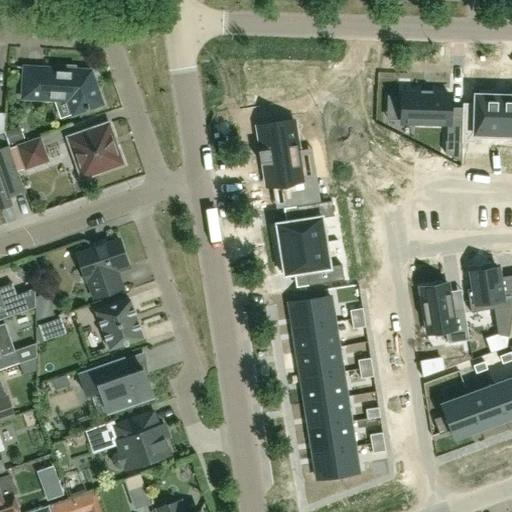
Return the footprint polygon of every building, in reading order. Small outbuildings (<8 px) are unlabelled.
[(24,67),(22,98),(68,101),(73,115),(102,104),(90,71),(75,70),(75,66),(58,65),(57,69),(37,68),(24,67)] [(462,115),(462,143),(475,143),(475,139),(500,140),(501,96),(493,96),(493,92),(479,91),(479,95),(475,95),(475,104),(474,113),(462,112),(462,115)] [(501,96),(500,140),(511,140),(511,92),(509,92),(509,96),(501,96)] [(402,120),(402,123),(447,125),(446,141),(446,142),(462,143),(462,115),(449,114),(449,94),(403,93),(403,96),(402,120)] [(262,150),(259,151),(261,163),(264,162),(268,186),(272,185),(294,182),(298,206),(320,202),(316,177),(301,179),(297,151),(292,122),(259,127),(262,150)] [(109,123),(67,138),(82,179),(123,165),(109,123)] [(40,138),(17,146),(25,169),(48,161),(41,143),(40,138)] [(446,141),(445,154),(461,162),(462,143),(446,142),(446,141)] [(0,207),(10,204),(8,198),(14,196),(20,194),(4,148),(0,149),(0,207)] [(277,226),(273,227),(275,243),(279,242),(280,250),(326,242),(322,218),(334,216),(331,201),(296,207),(298,220),(286,222),(276,224),(277,226)] [(93,249),(77,255),(86,281),(88,280),(94,298),(122,289),(119,280),(115,271),(128,266),(119,240),(106,244),(105,241),(92,245),(93,249)] [(281,257),(277,257),(280,273),(284,273),(284,275),(294,274),(306,272),(308,286),(344,280),(341,265),(330,267),(326,242),(280,250),(281,257)] [(473,289),(467,289),(471,313),(494,309),(498,335),(502,336),(508,337),(511,312),(511,275),(499,277),(498,268),(470,272),(473,289)] [(448,284),(420,288),(427,333),(445,331),(447,344),(469,340),(464,309),(452,311),(449,292),(448,284)] [(12,296),(0,291),(0,318),(0,319),(35,307),(34,288),(12,296)] [(330,297),(289,303),(293,329),(334,322),(330,297)] [(130,300),(96,312),(109,350),(143,338),(130,300)] [(351,320),(364,318),(362,308),(350,310),(351,320)] [(351,320),(353,329),(365,327),(364,318),(351,320)] [(44,339),(64,332),(60,319),(39,326),(44,339)] [(334,322),(293,329),(297,354),(338,347),(334,322)] [(0,369),(19,363),(11,341),(5,323),(0,325),(0,369)] [(338,347),(297,354),(301,379),(342,372),(338,347)] [(499,357),(502,364),(511,360),(511,355),(511,352),(499,357)] [(372,367),(370,358),(358,360),(359,369),(372,367)] [(107,413),(153,397),(143,370),(130,374),(127,367),(124,359),(79,375),(86,397),(100,392),(107,413)] [(473,366),(476,374),(487,369),(484,362),(473,366)] [(359,369),(361,379),(373,377),(372,367),(359,369)] [(342,372),(301,379),(305,404),(346,397),(342,372)] [(506,419),(511,417),(511,378),(494,386),(506,419)] [(0,420),(13,416),(7,397),(5,398),(0,384),(0,420)] [(467,395),(480,429),(506,419),(494,386),(467,395)] [(480,429),(467,395),(441,405),(453,439),(480,429)] [(346,397),(305,404),(309,428),(350,422),(346,397)] [(367,419),(380,417),(378,407),(365,410),(367,419)] [(155,411),(111,426),(119,452),(116,453),(113,456),(112,460),(113,464),(117,467),(120,467),(124,466),(126,470),(170,455),(164,438),(167,437),(162,425),(160,426),(157,418),(155,411)] [(81,422),(87,445),(112,439),(107,416),(81,422)] [(350,422),(309,428),(313,453),(354,447),(350,422)] [(384,442),(382,433),(369,435),(371,444),(384,442)] [(385,451),(384,442),(371,444),(372,453),(385,451)] [(354,447),(313,453),(317,479),(358,472),(354,447)] [(0,511),(17,511),(12,496),(17,494),(10,474),(0,477),(0,511)] [(100,506),(94,489),(67,499),(71,511),(81,511),(92,509),(100,506)] [(183,511),(180,501),(157,509),(158,511),(199,511),(197,511),(183,511)]
